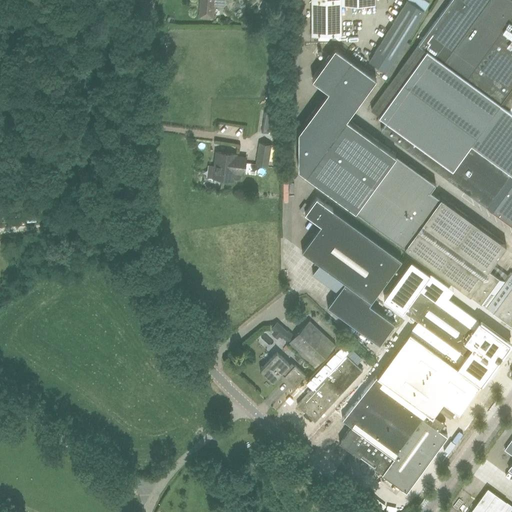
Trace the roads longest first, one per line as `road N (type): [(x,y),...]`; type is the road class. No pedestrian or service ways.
road 1 (unclassified): [(246,403),(174,321),(135,223),(126,123),(150,0)]
road 2 (unclassified): [(153,496),(0,394)]
road 3 (unclassified): [(360,511),(246,403)]
road 4 (unclassified): [(425,511),(511,393)]
road 5 (track): [(0,231),(85,225),(132,208)]
road 6 (residential): [(153,496),(246,403)]
